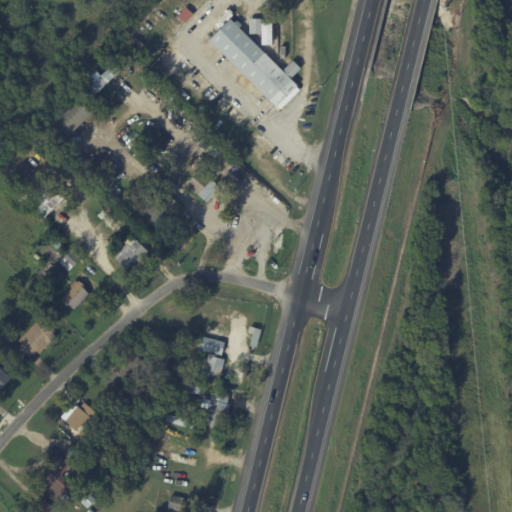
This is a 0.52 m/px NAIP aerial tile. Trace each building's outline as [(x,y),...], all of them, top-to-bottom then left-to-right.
[(192,12),(184,22),(176,15),(184,6),(192,12)] [(282,69),(292,59),(300,67),(290,77),(297,84),(295,86),(298,89),(279,108),(276,105),(208,39),(229,17),(282,69)] [(259,18),(260,32),(248,32),(248,18),(259,18)] [(260,44),(260,22),(272,22),(272,44),(260,44)] [(285,59),(280,59),(283,43),(288,44),(285,59)] [(117,74),(93,96),(87,90),(117,63),(122,69),(117,74)] [(95,112),(70,136),(56,121),(81,97),(95,112)] [(131,135),(134,132),(139,136),(136,140),(131,135)] [(222,187),(209,203),(188,185),(195,176),(194,175),(199,169),(212,180),(213,180),(215,182),(216,181),(219,183),(218,184),(222,187)] [(38,172),(43,178),(41,180),(35,174),(38,172)] [(63,201),(46,218),(29,201),(33,196),(30,194),(29,196),(19,186),(31,174),(36,178),(41,182),(44,178),(52,185),(53,184),(66,197),(63,201)] [(175,214),(160,229),(151,221),(152,220),(144,213),(162,193),(168,199),(172,195),(183,205),(175,214)] [(280,235),(283,235),(281,247),(275,246),(275,243),(269,242),(271,233),(276,233),(275,236),(276,236),(276,234),(280,235)] [(53,236),(62,244),(62,245),(67,249),(65,251),(64,250),(61,253),(49,240),(53,236)] [(149,253),(144,258),(146,259),(139,267),(137,265),(131,272),(115,257),(121,250),(122,250),(128,244),(126,242),(132,236),(138,241),(138,240),(150,251),(149,253)] [(81,258),(82,259),(70,271),(61,262),(72,250),(72,251),(76,247),(84,255),(81,258)] [(60,277),(57,280),(54,277),(54,276),(52,273),(38,288),(32,282),(51,262),(57,267),(56,268),(58,271),(60,269),(65,273),(60,277)] [(84,284),(86,286),(84,288),(90,294),(76,310),(70,304),(68,306),(62,300),(73,289),(71,287),(77,280),(79,282),(80,281),(84,284)] [(36,355),(32,359),(20,348),(25,343),(21,340),(41,319),(60,336),(52,344),(51,344),(42,353),(39,351),(36,355)] [(227,326),(230,326),(226,341),(228,342),(225,355),(200,349),(196,364),(189,363),(197,333),(204,334),(207,320),(227,326)] [(256,328),(264,330),(259,348),(252,346),(255,334),(250,333),(252,327),(256,328)] [(116,370),(136,352),(150,368),(120,395),(107,380),(117,371),(116,370)] [(219,357),(223,358),(219,375),(212,373),(211,376),(203,374),(204,371),(202,371),(207,352),(214,354),(214,356),(219,357)] [(248,364),(243,389),(223,385),(228,360),(248,364)] [(5,385),(0,390),(0,366),(12,378),(5,385)] [(185,377),(209,383),(206,395),(182,389),(185,377)] [(231,399),(230,403),(233,404),(230,417),(227,416),(224,429),(204,424),(207,411),(210,411),(214,392),(232,397),(231,399)] [(75,404),(81,408),(86,403),(98,413),(87,426),(84,423),(77,431),(71,426),(72,425),(66,420),(72,414),(69,412),(75,404)] [(194,420),(191,428),(164,420),(166,413),(194,420)] [(142,427),(149,429),(147,438),(140,436),(142,427)] [(120,442),(115,438),(120,432),(125,435),(120,442)] [(65,453),(74,443),(83,451),(74,461),(65,453)] [(63,475),(77,490),(70,496),(67,493),(60,500),(52,491),(56,487),(43,473),(61,456),(72,467),(63,475)] [(86,507),(80,501),(89,492),(95,498),(86,507)] [(180,511),(167,507),(170,494),(183,497),(180,511)]
